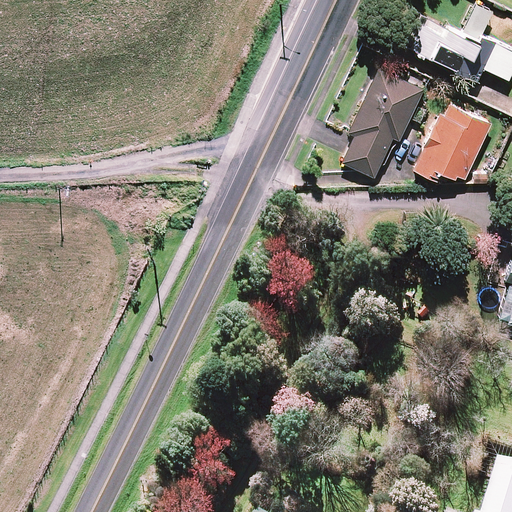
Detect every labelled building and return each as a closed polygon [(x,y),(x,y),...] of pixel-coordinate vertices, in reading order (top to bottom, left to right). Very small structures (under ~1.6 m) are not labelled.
[(489,10),(473,4),(460,33),(424,17),(410,50),(476,79),(480,68),(507,79),(511,66),(511,50),(478,35),(489,10)] [(421,85),(376,65),(348,127),(354,130),(341,158),(373,173),(391,134),(398,137),(421,85)] [(489,119),(447,99),(441,113),(437,112),(412,166),(433,175),(438,166),(462,177),(489,119)] [(511,284),(503,318),(511,320),(511,284)] [(491,511),(511,511),(511,467),(506,466),(491,511)]
